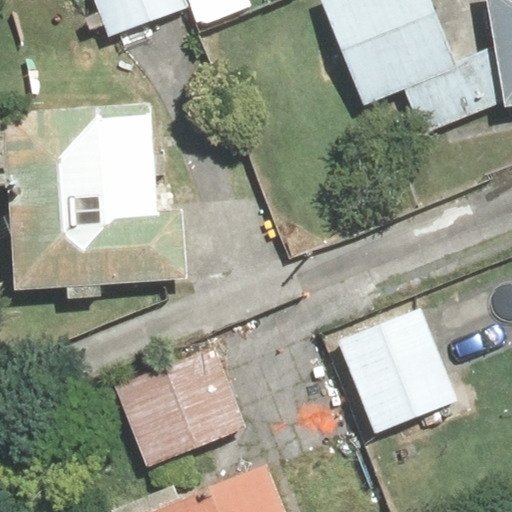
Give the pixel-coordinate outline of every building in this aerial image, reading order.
[(269,0),(107,0),(123,37),(205,2),(215,27),(271,4),(269,0)] [(448,0),(334,0),(378,106),(420,89),(435,126),(505,97),(484,46),(470,52),(448,0)] [(511,0),(499,0),(511,91),(511,0)] [(166,96),(19,99),(24,288),(194,284),(192,201),(168,201),(166,96)] [(338,335),(378,434),(470,397),(429,298),(338,335)] [(123,374),(158,460),(259,419),(224,333),(123,374)] [(301,511),(275,446),(115,510),(115,511),(301,511)]
